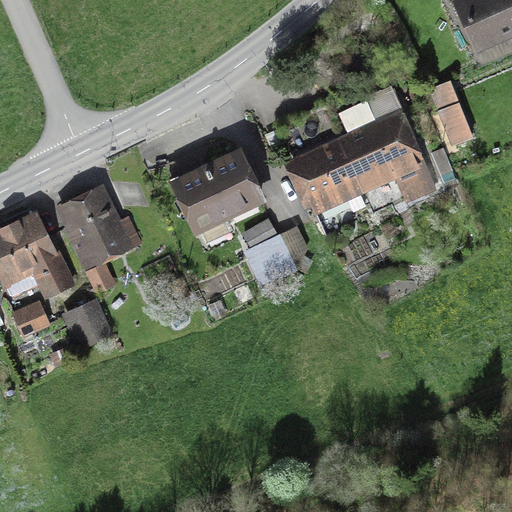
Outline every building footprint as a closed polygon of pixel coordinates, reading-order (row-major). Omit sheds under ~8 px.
[(481,47),(511,32),(511,0),(464,0),(461,2),(481,47)] [(452,144),(475,135),(450,76),(427,85),(452,144)] [(400,123),(298,168),(312,199),(356,180),(360,190),(398,174),(408,198),(435,186),(422,157),(416,159),(400,123)] [(260,198),(239,153),(206,172),(205,175),(178,186),(195,232),(202,229),(207,240),(233,228),(227,216),(260,198)] [(103,257),(138,240),(127,216),(112,223),(96,190),(56,209),(97,293),(116,284),(103,257)] [(37,282),(42,293),(66,281),(35,216),(0,233),(0,266),(13,294),(37,282)] [(255,274),(308,246),(298,226),(279,236),(270,220),(244,234),(250,246),(243,250),(255,274)] [(51,323),(40,298),(13,311),(24,335),(51,323)] [(109,332),(96,301),(66,313),(80,344),(109,332)]
